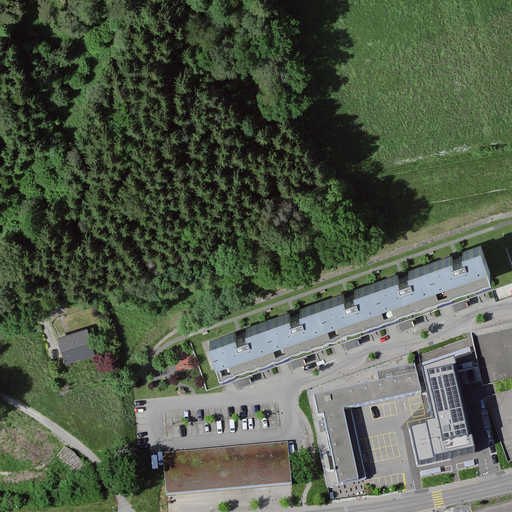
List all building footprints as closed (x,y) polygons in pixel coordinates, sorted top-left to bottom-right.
[(479,249),(206,347),(217,377),(489,280),(479,249)] [(92,328),(62,339),(72,363),(101,352),(92,328)] [(375,385),(308,399),(312,419),(317,418),(332,487),(353,482),(338,412),(415,396),(409,367),(373,375),(375,385)] [(458,372),(415,383),(430,448),(474,437),(458,372)] [(282,446),(161,457),(164,499),(286,488),(282,446)]
